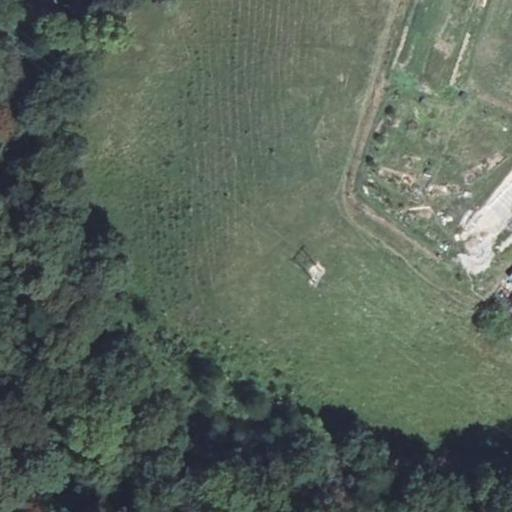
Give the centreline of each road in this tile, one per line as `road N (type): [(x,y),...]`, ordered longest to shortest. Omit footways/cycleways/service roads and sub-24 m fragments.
road 1 (track): [(0,333),(81,470),(129,490),(256,511)]
road 2 (track): [(511,439),(396,488),(310,511)]
